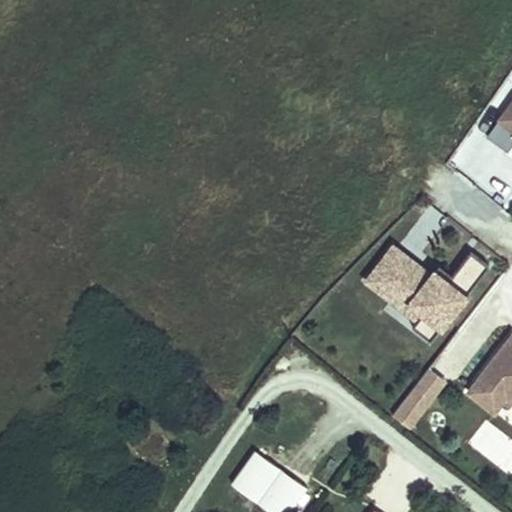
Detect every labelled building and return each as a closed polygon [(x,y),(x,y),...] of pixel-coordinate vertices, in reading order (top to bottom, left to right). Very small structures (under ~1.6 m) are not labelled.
[(511,101),(487,135),(509,151),(511,145),(511,101)] [(489,266),(470,251),(452,275),(447,281),(434,271),(431,275),(393,246),(367,281),(391,299),(397,292),(423,312),(417,320),(412,327),(431,341),(489,266)] [(447,281),(452,275),(439,265),(434,271),(447,281)] [(423,312),(397,292),(391,299),(417,320),(423,312)] [(511,335),(469,391),(495,411),(507,396),(511,394),(511,335)] [(409,427),(445,380),(429,367),(393,415),(409,427)] [(511,447),(486,427),(474,443),(503,465),(511,453),(511,447)] [(272,511),(288,511),(308,484),(253,446),(228,482),(272,511)]
